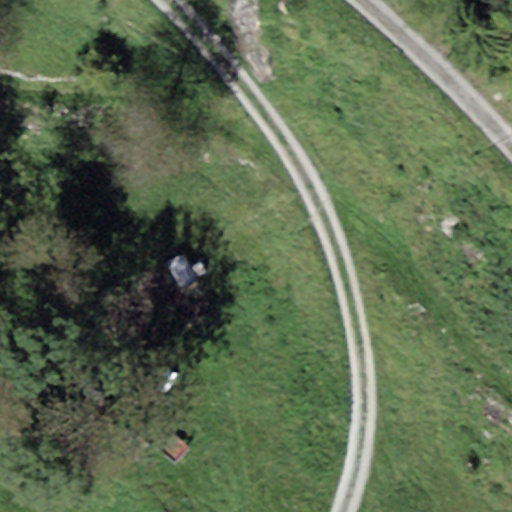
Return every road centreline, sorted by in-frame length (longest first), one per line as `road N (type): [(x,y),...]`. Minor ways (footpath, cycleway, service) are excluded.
road 1 (track): [(342,511),(371,411),(366,356),(334,239),(283,133),(205,32),(166,0)]
road 2 (track): [(297,161),(230,112),(164,87),(95,78),(0,81)]
road 3 (track): [(262,511),(214,345),(179,285)]
road 4 (track): [(366,0),(511,141)]
